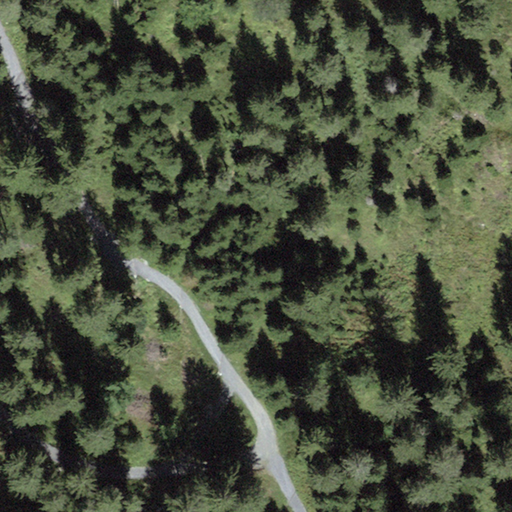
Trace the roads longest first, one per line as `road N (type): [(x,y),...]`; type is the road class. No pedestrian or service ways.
road 1 (track): [(300,511),(252,394),(175,290),(64,190),(31,133),(0,17)]
road 2 (track): [(210,338),(188,436),(132,475),(83,483),(0,426)]
